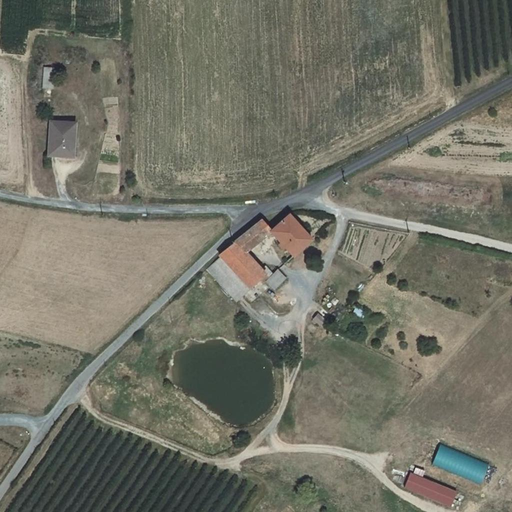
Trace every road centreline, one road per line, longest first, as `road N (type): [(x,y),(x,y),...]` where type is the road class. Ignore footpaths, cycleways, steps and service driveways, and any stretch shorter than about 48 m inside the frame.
road 1 (track): [(76,384),(90,410),(135,432),(225,464),(309,445),(375,467),(373,485),(432,511)]
road 2 (unclassified): [(0,492),(76,384),(247,216)]
road 3 (unclassified): [(0,195),(247,216)]
road 4 (unclassified): [(303,198),(511,81)]
road 5 (unclassified): [(303,198),(511,249)]
